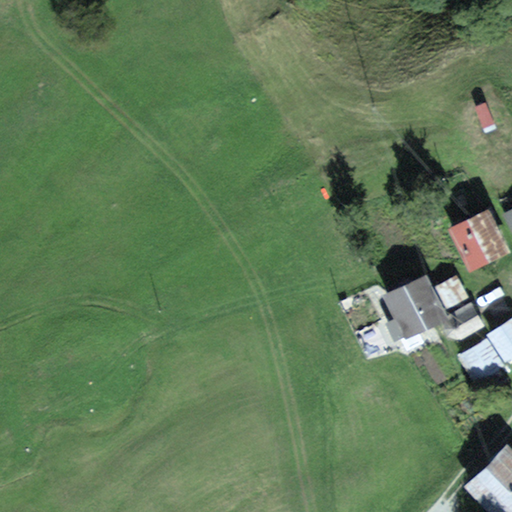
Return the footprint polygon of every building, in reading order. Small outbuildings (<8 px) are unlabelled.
[(487,196),(451,214),(475,264),(511,246),(487,196)] [(463,274),(441,284),(453,310),(475,300),(463,274)] [(447,317),(426,275),(385,295),(406,337),(447,317)] [(493,332),(484,307),(455,317),(450,327),(456,339),(467,342),(493,332)] [(511,323),(498,332),(511,353),(511,323)] [(511,370),(494,341),(467,357),(484,386),(511,370)] [(511,511),(511,450),(507,445),(464,487),(488,511),(511,511)]
